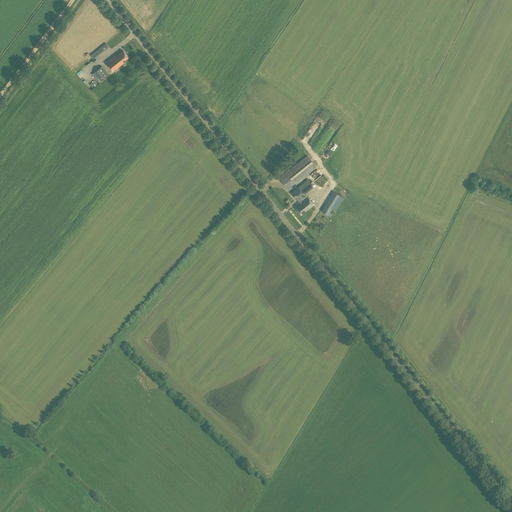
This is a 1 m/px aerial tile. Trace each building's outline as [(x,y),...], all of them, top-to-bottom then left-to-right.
[(96,58),(100,54),(97,50),(92,54),(96,58)] [(128,57),(123,50),(117,55),(116,54),(106,62),(113,71),(124,62),(123,61),(128,57)] [(99,82),(109,74),(104,68),(101,66),(93,72),(94,72),(92,74),(99,82)] [(312,134),(317,130),(314,125),(309,129),(312,134)] [(288,189),(316,166),(307,155),(279,178),(288,189)] [(290,167),(297,162),(294,158),(287,164),(290,167)] [(321,175),(318,172),(320,170),(318,168),(312,174),(317,178),(321,175)] [(302,188),(313,178),(310,175),(299,185),(302,188)] [(291,192),(299,202),(295,206),(302,214),(314,204),(307,196),(308,195),(305,191),(303,193),(298,186),(291,192)] [(335,211),(344,198),(333,191),(321,211),(330,217),(332,214),(330,212),(332,209),(335,211)]
